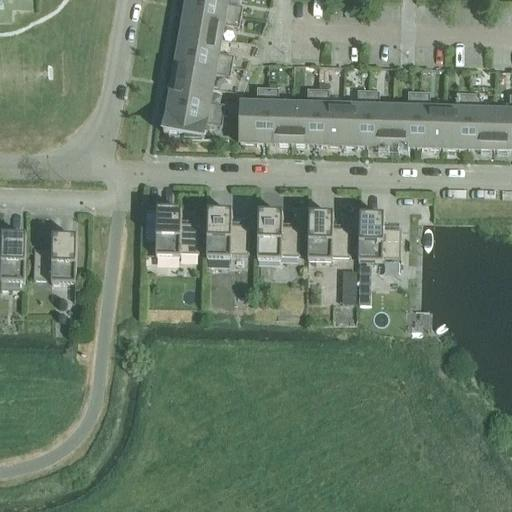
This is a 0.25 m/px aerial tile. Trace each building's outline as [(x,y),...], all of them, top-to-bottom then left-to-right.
[(187,0),(186,10),(185,10),(185,11),(240,20),(242,10),(227,7),(227,0),(187,0)] [(186,11),(184,24),(182,35),(181,35),(180,35),(220,42),(223,28),(239,31),(240,20),(185,11),(186,11)] [(182,36),(177,60),(176,60),(232,70),(234,59),(218,57),(220,42),(180,35),(180,36),(182,36)] [(177,61),(173,85),(172,84),(172,85),(212,92),(214,78),(230,81),(232,70),(176,60),(176,61),(177,61)] [(422,76),(421,97),(430,97),(430,77),(422,76)] [(173,86),(169,110),(168,109),(167,110),(223,120),(225,109),(209,106),(212,92),(172,85),(172,86),(173,86)] [(241,107),(240,133),(240,146),(265,147),(265,149),(266,149),(267,92),(257,92),(256,108),(241,107)] [(291,149),(292,109),(278,108),(279,93),(267,92),(266,149),(267,149),(267,147),(291,148),(291,149)] [(316,150),(318,94),(307,93),(307,109),(292,109),(291,149),(292,149),(292,148),(316,149),(316,150)] [(341,151),(343,110),(328,110),(329,94),(318,94),(316,150),(317,150),(317,149),(341,149),(341,151)] [(367,152),(369,95),(358,95),(357,111),(343,110),(341,151),(342,151),(342,149),(354,150),(366,150),(366,151),(367,152)] [(392,152),(393,112),(379,111),(379,95),(369,95),(367,152),(367,150),(391,151),(391,152),(392,152)] [(417,153),(419,97),(408,96),(408,112),(393,112),(392,152),(393,152),(393,151),(417,152),(417,153)] [(443,154),(444,113),(429,113),(430,97),(421,97),(419,97),(417,153),(418,153),(418,152),(442,152),(442,154),(443,154)] [(468,154),(470,98),(459,98),(459,114),(444,113),(443,154),(443,152),(468,153),(468,154)] [(493,155),(494,115),(480,114),(481,98),(470,98),(468,154),(469,155),(469,153),(493,154),(493,155)] [(511,99),(509,99),(509,115),(494,115),(493,155),(494,155),(494,154),(511,154),(511,99)] [(223,120),(167,110),(169,111),(167,123),(164,135),(163,135),(163,136),(183,139),(183,145),(228,146),(228,145),(203,144),(203,143),(204,143),(205,142),(203,142),(206,128),(221,130),(223,120)] [(156,245),(156,261),(180,262),(180,258),(198,258),(198,228),(181,228),(181,214),(157,214),(157,221),(156,245)] [(230,263),(231,259),(248,259),(249,230),(231,229),(232,216),(207,215),(206,262),(230,263)] [(281,264),(281,260),(299,261),(300,231),(282,231),(282,217),(258,217),(257,264),(281,264)] [(351,233),(333,232),(333,219),(309,218),(307,265),(332,266),(332,262),(350,262),(351,233)] [(382,267),(383,263),(400,264),(401,234),(383,234),(384,220),(359,219),(358,267),(382,267)] [(146,220),(145,245),(156,245),(157,221),(146,220)] [(25,287),(26,240),(2,239),(1,253),(0,252),(0,282),(1,282),(0,286),(1,286),(0,294),(24,295),(24,287),(25,287)] [(75,289),(77,241),(52,241),(52,254),(34,254),(33,283),(51,284),(51,287),(75,289)] [(343,276),(342,293),(356,293),(357,276),(343,276)] [(359,281),(359,309),(370,310),(371,282),(359,281)]
